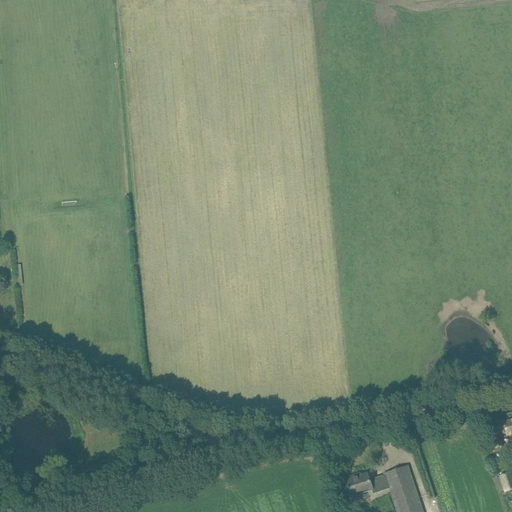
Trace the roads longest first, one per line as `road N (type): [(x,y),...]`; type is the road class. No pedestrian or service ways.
road 1 (unclassified): [(216,435),(259,438),(511,401)]
road 2 (unclassified): [(216,435),(0,354)]
road 3 (unclassified): [(55,511),(186,466),(216,435)]
